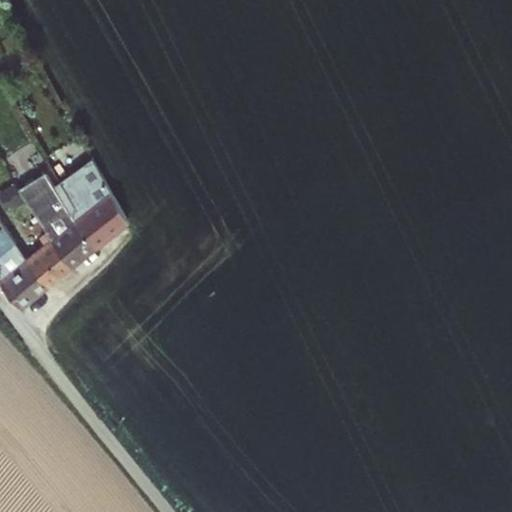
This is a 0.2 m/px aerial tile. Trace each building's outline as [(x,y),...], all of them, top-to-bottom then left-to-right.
[(72,185),(78,196),(109,248),(138,225),(103,163),(72,185)] [(9,192),(15,205),(31,197),(25,184),(9,192)] [(67,238),(85,266),(109,248),(78,196),(60,207),(74,233),(67,238)] [(13,222),(0,200),(0,226),(2,229),(13,222)] [(56,288),(85,266),(67,238),(55,218),(44,226),(58,247),(38,260),(56,288)] [(56,288),(38,260),(26,241),(0,258),(0,265),(30,308),(56,288)]
